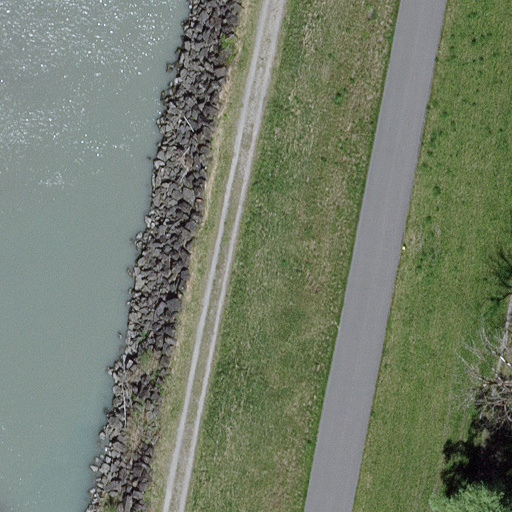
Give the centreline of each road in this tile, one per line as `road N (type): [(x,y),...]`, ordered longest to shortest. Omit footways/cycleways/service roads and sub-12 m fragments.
road 1 (track): [(179,511),(277,0)]
road 2 (track): [(511,336),(480,511)]
